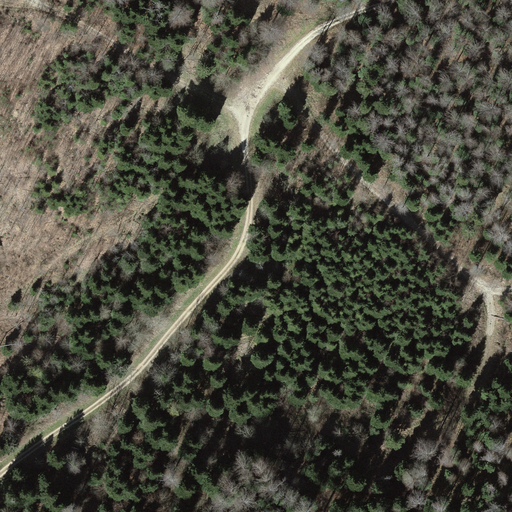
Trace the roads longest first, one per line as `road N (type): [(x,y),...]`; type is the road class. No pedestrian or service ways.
road 1 (track): [(243,115),(247,233),(231,263),(131,377),(0,476)]
road 2 (track): [(269,73),(484,288),(511,300)]
road 3 (track): [(243,115),(30,0)]
road 4 (track): [(385,0),(312,30),(249,96),(243,115)]
road 5 (track): [(497,300),(489,369),(462,401),(428,422)]
